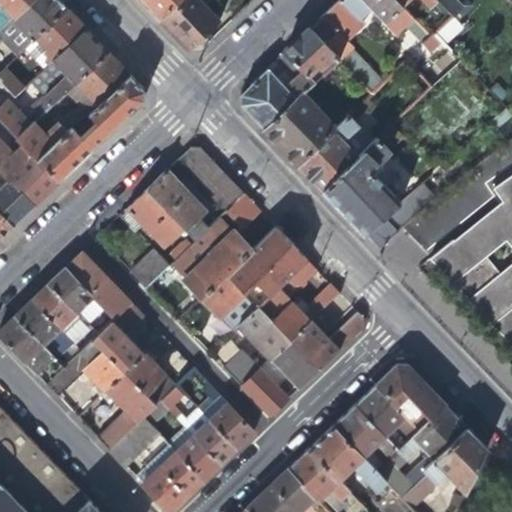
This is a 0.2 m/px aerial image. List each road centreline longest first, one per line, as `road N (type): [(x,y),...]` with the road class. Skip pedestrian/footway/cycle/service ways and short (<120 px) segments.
road 1 (residential): [(399,321),(190,99)]
road 2 (residential): [(65,221),(276,438)]
road 3 (residential): [(0,381),(126,511)]
road 4 (residential): [(190,99),(65,221)]
road 5 (residential): [(276,438),(399,321)]
road 6 (residential): [(511,440),(399,321)]
road 7 (residential): [(291,0),(190,99)]
road 8 (residential): [(190,99),(96,0)]
